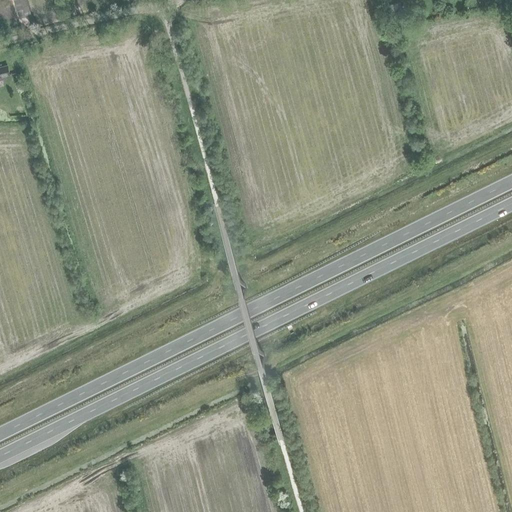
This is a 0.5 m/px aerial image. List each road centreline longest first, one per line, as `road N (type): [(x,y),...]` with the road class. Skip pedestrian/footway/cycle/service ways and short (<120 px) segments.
road 1 (trunk): [(0,457),(511,204)]
road 2 (trunk): [(511,182),(0,434)]
road 3 (unclassified): [(0,44),(180,0)]
